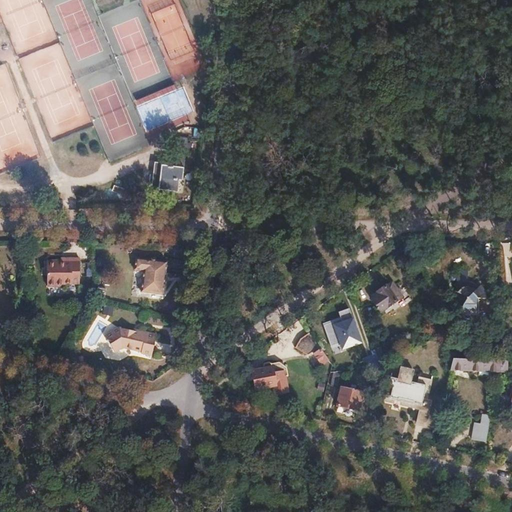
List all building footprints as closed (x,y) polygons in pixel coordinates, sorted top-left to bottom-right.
[(161,161),(157,187),(178,189),(179,178),(182,178),(187,135),(180,135),(176,163),(161,161)] [(135,258),(133,270),(143,271),(140,293),(162,295),(166,261),(135,258)] [(60,261),(46,262),(46,287),(63,287),(63,284),(79,284),(79,259),(70,259),(71,261),(60,261)] [(457,282),(456,296),(460,296),(460,319),(478,319),(478,300),(484,300),(484,294),(472,282),(457,282)] [(378,294),(371,299),(381,313),(397,302),(396,301),(402,297),(392,283),(386,287),(385,286),(377,292),(378,294)] [(113,316),(113,308),(104,307),(104,315),(113,316)] [(334,359),(329,361),(332,366),(333,367),(336,365),(335,363),(349,357),(348,355),(358,351),(359,353),(362,352),(364,356),(369,354),(367,350),(365,351),(348,310),(337,313),(340,320),(323,326),(334,359)] [(120,328),(107,337),(117,352),(125,346),(143,350),(143,352),(153,354),(158,334),(142,330),(141,333),(120,328)] [(309,333),(295,343),(300,349),(313,339),(309,333)] [(381,344),(372,347),(376,358),(384,355),(381,344)] [(321,350),(314,354),(322,365),(329,360),(321,350)] [(376,358),(367,361),(370,370),(379,369),(377,362),(376,358)] [(452,358),(446,384),(453,385),(457,369),(505,371),(505,361),(503,360),(452,358)] [(265,369),(251,372),(254,390),(275,386),(277,392),(287,390),(283,371),(273,373),(271,362),(263,364),(265,369)] [(390,375),(387,386),(390,387),(387,399),(420,406),(418,411),(428,413),(430,401),(423,400),(425,392),(429,393),(432,382),(418,379),(417,386),(409,384),(412,370),(400,367),(398,377),(390,375)] [(333,380),(330,392),(336,393),(339,381),(333,380)] [(341,388),(337,406),(357,411),(362,393),(354,392),(356,386),(350,385),(349,390),(341,388)] [(418,411),(416,422),(426,425),(428,413),(418,411)] [(474,428),(472,439),(485,441),(489,415),(481,414),(478,429),(474,428)]
